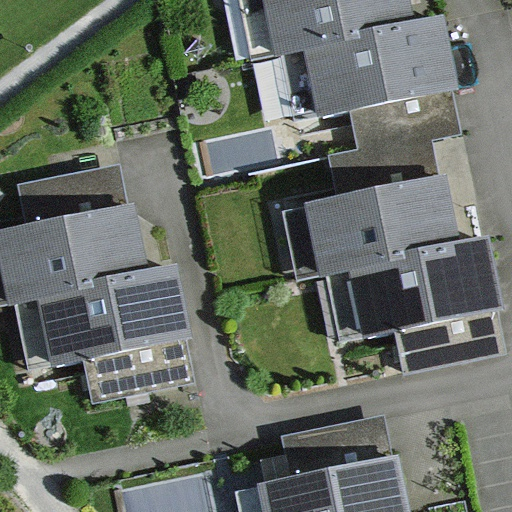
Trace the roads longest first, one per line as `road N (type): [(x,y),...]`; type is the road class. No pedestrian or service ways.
road 1 (unknown): [(240,451),(153,142)]
road 2 (residential): [(478,13),(511,190)]
